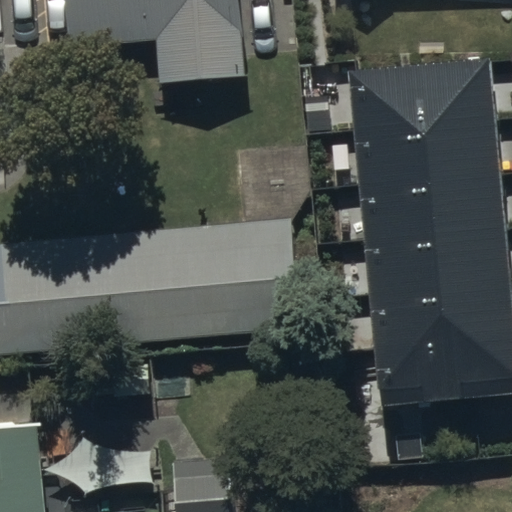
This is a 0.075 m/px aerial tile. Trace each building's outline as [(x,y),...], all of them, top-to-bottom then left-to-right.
[(254,0),(75,0),(77,12),(172,5),(176,50),(258,44),(254,0)] [(504,119),(499,63),(360,75),(364,131),(504,119)] [(509,177),(504,119),(364,131),(369,189),(509,177)] [(511,233),(511,208),(509,177),(369,189),(374,245),(511,233)] [(511,290),(511,233),(374,245),(379,302),(511,290)] [(511,347),(511,290),(379,302),(384,359),(511,347)] [(511,404),(511,347),(384,359),(389,415),(511,404)] [(46,511),(40,443),(0,446),(0,511),(46,511)] [(234,511),(233,469),(180,471),(181,511),(234,511)]
